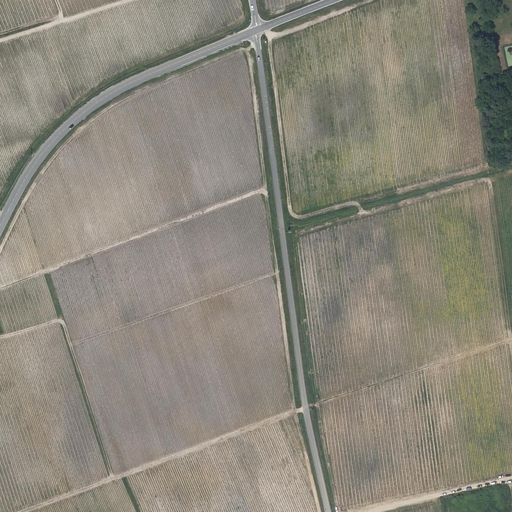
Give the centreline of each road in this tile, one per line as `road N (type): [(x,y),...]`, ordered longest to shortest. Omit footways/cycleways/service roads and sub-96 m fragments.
road 1 (unclassified): [(328,511),(305,405),(256,30)]
road 2 (track): [(245,35),(294,411),(318,511)]
road 3 (tertiary): [(0,227),(36,162),(82,114),(256,30)]
road 4 (track): [(247,45),(94,116),(49,161),(0,249)]
road 5 (track): [(16,511),(306,409)]
road 6 (track): [(113,477),(62,322),(0,336)]
road 7 (track): [(511,478),(360,511)]
